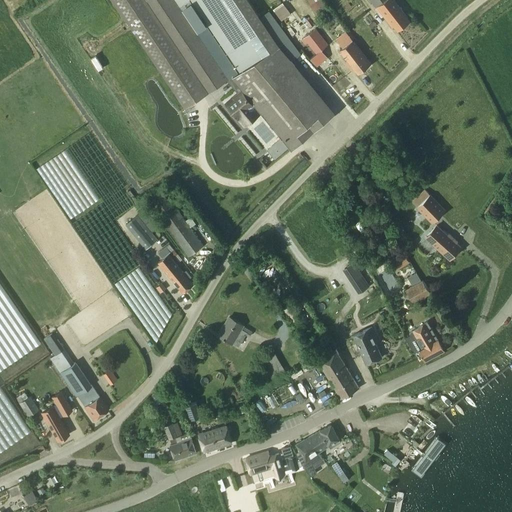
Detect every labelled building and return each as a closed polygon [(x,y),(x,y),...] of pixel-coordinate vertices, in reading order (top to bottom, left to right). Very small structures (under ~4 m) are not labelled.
[(248,0),(114,0),(128,21),(134,29),(184,105),(225,78),(238,94),(226,103),(244,124),(259,111),(254,106),(255,105),(286,142),(289,147),(290,147),(301,138),(327,116),(287,67),(301,55),(282,33),(281,32),(269,13),(269,12),(260,18),(248,0)] [(309,0),(314,10),(327,4),(324,0),(309,0)] [(374,0),(379,5),(377,7),(392,27),(394,26),(397,31),(410,21),(394,0),(374,0)] [(286,3),(276,9),(282,20),(293,14),(286,3)] [(307,35),(304,37),(305,38),(317,53),(322,49),(328,44),(316,28),(307,35)] [(347,45),(343,41),(337,46),(341,50),(340,51),(358,74),(371,64),(353,40),(347,45)] [(322,49),(317,53),(316,54),(323,61),(328,57),(322,49)] [(93,132),(38,166),(55,195),(60,192),(67,191),(69,194),(71,204),(65,207),(71,216),(74,215),(86,208),(85,204),(93,203),(101,198),(113,218),(133,206),(132,203),(123,187),(126,186),(93,132)] [(286,142),(271,154),(275,159),(289,147),(286,142)] [(381,162),(376,153),(368,158),(373,167),(381,162)] [(430,194),(425,189),(412,201),(417,207),(433,224),(446,211),(430,194)] [(204,246),(169,198),(154,209),(189,256),(204,246)] [(126,224),(146,249),(158,239),(154,234),(157,232),(153,227),(150,230),(146,224),(150,220),(142,211),(126,224)] [(426,238),(450,259),(461,247),(456,243),(458,242),(449,234),(448,235),(437,226),(426,238)] [(171,252),(171,253),(175,249),(170,243),(166,246),(171,252)] [(406,255),(404,252),(397,257),(396,256),(390,260),(396,271),(409,263),(405,256),(406,255)] [(163,258),(158,262),(169,275),(183,293),(194,285),(189,279),(191,277),(186,271),(184,273),(180,267),(168,253),(163,258)] [(354,263),(344,270),(354,286),(364,279),(354,263)] [(379,274),(390,294),(400,288),(389,269),(379,274)] [(412,284),(421,280),(418,273),(409,276),(412,284)] [(431,294),(423,280),(406,289),(414,303),(431,294)] [(356,322),(383,308),(376,294),(356,305),(359,311),(352,315),(356,322)] [(309,323),(294,302),(283,309),(298,330),(309,323)] [(239,346),(246,335),(249,337),(252,331),(243,326),(244,325),(230,317),(225,325),(219,336),(232,344),(233,343),(239,346)] [(420,351),(426,361),(444,352),(429,325),(428,325),(427,322),(410,332),(412,336),(406,339),(414,353),(417,351),(418,352),(420,351)] [(378,343),(372,328),(354,335),(366,365),(382,358),(375,344),(378,343)] [(74,363),(64,348),(55,354),(50,358),(75,396),(77,395),(85,406),(84,407),(93,420),(108,410),(96,393),(76,362),(74,363)] [(336,350),(332,352),(318,360),(341,399),(359,389),(336,350)] [(286,373),(275,353),(261,361),(273,380),(286,373)] [(312,361),(290,372),(294,378),(315,367),(312,361)] [(19,403),(28,417),(39,410),(30,396),(28,397),(24,392),(16,397),(19,402),(19,403)] [(61,392),(52,397),(55,403),(56,405),(54,406),(59,416),(61,414),(62,416),(72,411),(61,392)] [(201,417),(196,402),(185,405),(190,420),(201,417)] [(53,406),(41,412),(57,441),(69,434),(60,418),(59,416),(54,406),(53,406)] [(170,445),(176,461),(196,454),(189,433),(178,436),(177,433),(182,431),(179,422),(174,424),(173,422),(163,425),(167,436),(168,436),(169,440),(171,439),(173,444),(170,445)] [(331,424),(310,436),(319,452),(328,446),(340,439),(331,424)] [(232,443),(226,426),(199,435),(204,452),(232,443)] [(319,452),(310,436),(296,445),(302,455),(299,457),(306,471),(307,471),(311,476),(312,475),(317,472),(314,466),(324,459),(319,452)] [(438,436),(411,471),(421,479),(448,444),(438,436)] [(295,456),(291,446),(280,449),(284,459),(289,458),(293,470),(300,467),(299,466),(302,465),(300,460),(298,461),(296,455),(295,456)] [(274,470),(283,467),(279,454),(270,457),(268,451),(246,458),(251,473),(273,466),(274,470)] [(344,471),(339,464),(333,468),(338,476),(344,471)] [(25,500),(35,495),(32,491),(23,496),(25,500)]
